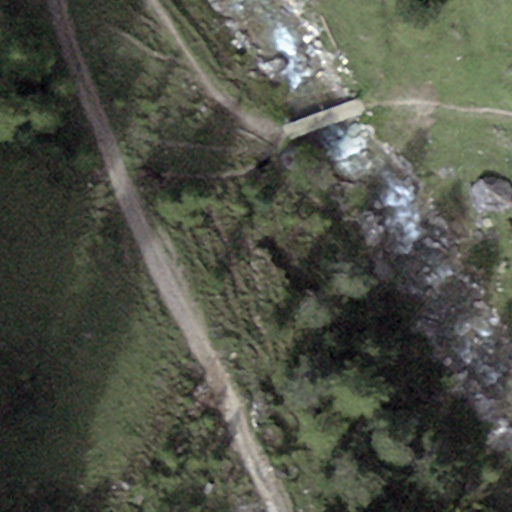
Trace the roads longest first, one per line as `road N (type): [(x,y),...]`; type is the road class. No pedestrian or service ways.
road 1 (track): [(283,511),(203,293),(77,77),(56,0)]
road 2 (track): [(147,0),(187,60),(253,124),(291,135)]
